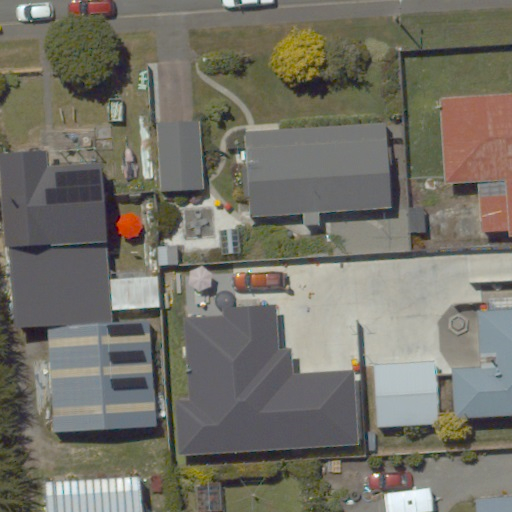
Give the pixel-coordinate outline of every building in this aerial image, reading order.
[(511,91),(441,94),(443,186),(478,185),(479,232),(511,231),(511,91)] [(396,211),(391,132),(391,120),(288,126),(289,138),(248,140),(252,219),(301,216),(302,236),(336,234),(335,214),(396,211)] [(197,121),(156,123),(159,192),(200,190),(197,121)] [(22,153),(23,165),(27,249),(7,250),(10,321),(110,316),(161,313),(159,276),(108,278),(102,162),(101,128),(36,131),(38,152),(22,153)] [(511,301),(473,303),(477,369),(453,370),(455,418),(511,415),(511,301)] [(151,323),(44,328),(49,434),(156,429),(151,323)] [(437,361),(373,363),(374,427),(439,425),(437,361)] [(447,511),(446,465),(306,470),(308,511),(447,511)] [(146,511),(145,479),(44,484),(45,511),(146,511)] [(511,511),(511,493),(473,495),(473,511),(511,511)]
